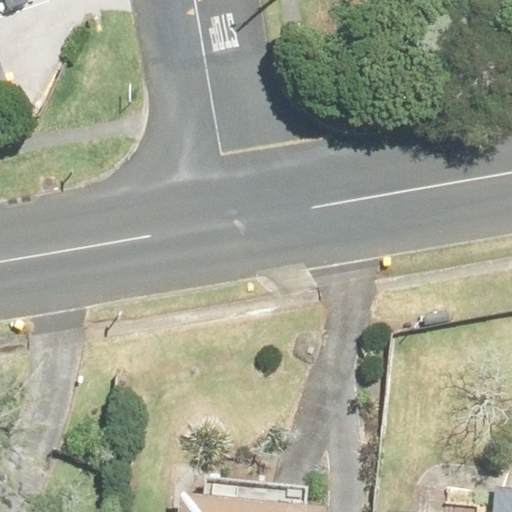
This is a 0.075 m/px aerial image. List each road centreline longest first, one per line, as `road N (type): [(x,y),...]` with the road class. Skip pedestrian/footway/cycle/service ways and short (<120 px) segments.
road 1 (tertiary): [(238,222),(511,172)]
road 2 (tertiary): [(0,264),(238,222)]
road 3 (residential): [(200,0),(238,222)]
